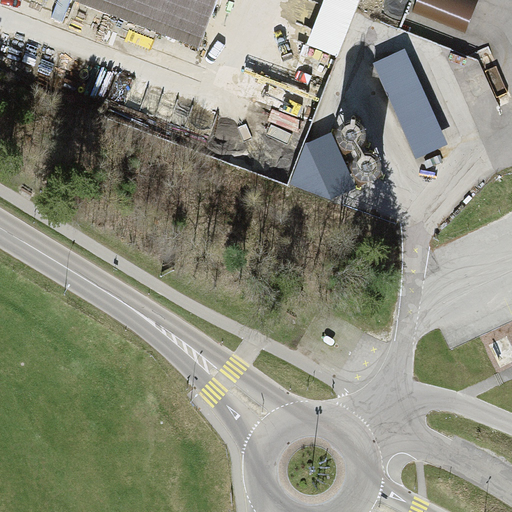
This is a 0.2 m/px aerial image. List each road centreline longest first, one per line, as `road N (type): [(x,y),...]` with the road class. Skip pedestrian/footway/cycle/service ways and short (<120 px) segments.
road 1 (secondary): [(0,226),(186,348)]
road 2 (unclassified): [(511,495),(377,416),(352,438)]
road 3 (secondary): [(296,419),(232,369),(186,348)]
road 4 (secondary): [(186,348),(263,447)]
